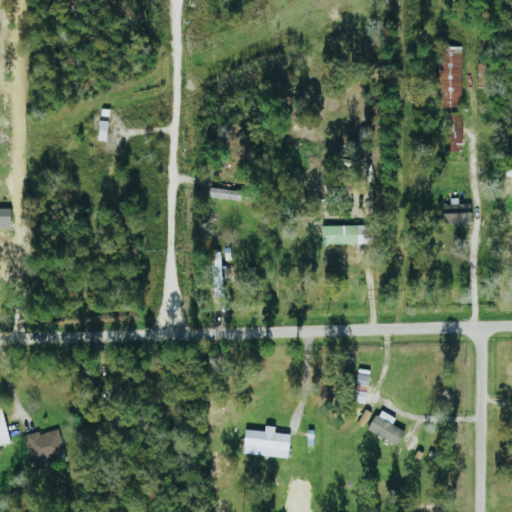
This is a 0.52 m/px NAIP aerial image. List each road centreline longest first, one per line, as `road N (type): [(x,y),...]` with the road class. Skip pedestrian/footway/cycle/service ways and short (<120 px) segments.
road 1 (residential): [(0,338),(511,318)]
road 2 (residential): [(484,319),(483,511)]
